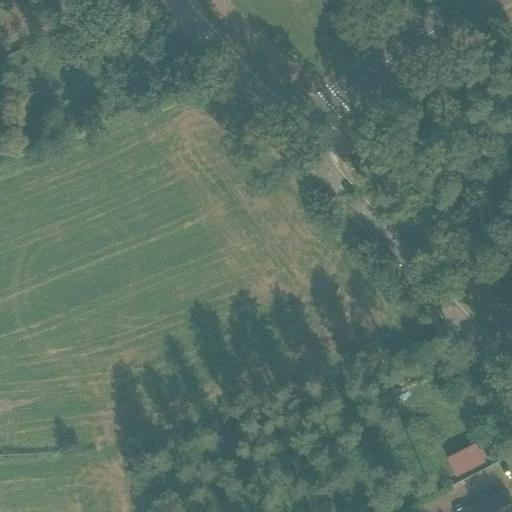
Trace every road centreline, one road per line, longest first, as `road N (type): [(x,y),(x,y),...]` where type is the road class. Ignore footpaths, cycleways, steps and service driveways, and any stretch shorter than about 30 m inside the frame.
road 1 (tertiary): [(511,375),(296,135)]
road 2 (residential): [(296,135),(474,0)]
road 3 (tertiary): [(296,135),(180,0)]
